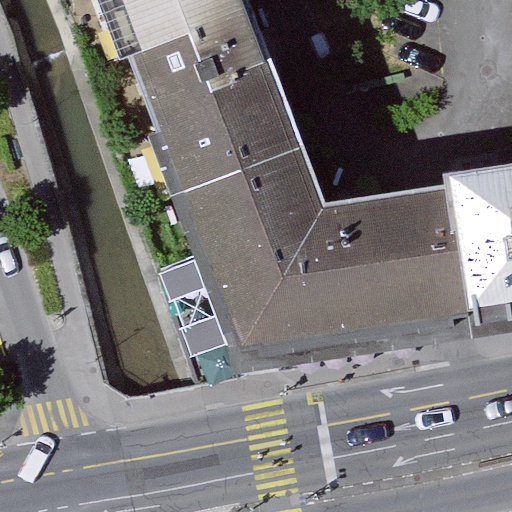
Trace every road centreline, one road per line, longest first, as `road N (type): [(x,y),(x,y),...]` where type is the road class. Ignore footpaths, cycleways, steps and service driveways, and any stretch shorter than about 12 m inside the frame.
road 1 (primary): [(511,402),(64,476)]
road 2 (residential): [(64,476),(0,234)]
